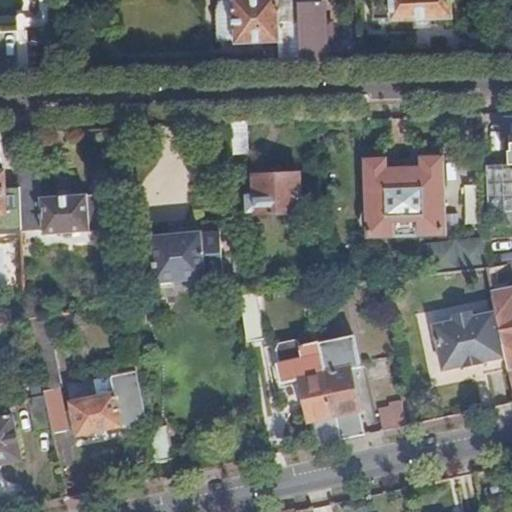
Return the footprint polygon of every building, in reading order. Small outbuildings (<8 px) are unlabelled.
[(279,45),(280,65),(303,64),(300,1),(287,2),(288,25),(286,25),(285,18),(280,18),(279,0),(234,0),(234,3),(235,43),(236,47),(279,45)] [(299,0),(300,1),(303,64),(327,63),(326,44),(333,44),(333,24),(325,23),(324,6),(320,6),(319,0),(299,0)] [(373,0),(374,22),(392,22),(392,25),(452,21),(450,0),(373,0)] [(216,43),(235,43),(234,3),(228,3),(221,6),(218,18),(218,35),(216,35),(216,43)] [(249,156),(248,127),(232,127),(233,157),(249,156)] [(370,241),(447,238),(443,160),(423,161),(423,171),(388,172),(388,163),(367,163),(369,213),(363,217),(363,223),(364,228),(369,232),(370,241)] [(509,169),(486,169),(487,215),(511,214),(511,190),(509,190),(509,169)] [(20,173),(22,234),(45,232),(46,238),(106,232),(102,198),(41,202),(39,172),(20,173)] [(258,219),(303,216),(302,177),(257,178),(258,219)] [(208,282),(227,280),(222,226),(203,227),(203,236),(154,241),(158,287),(208,283),(208,282)] [(432,278),(490,272),(489,242),(430,248),(432,278)] [(386,273),(387,282),(405,281),(404,271),(386,273)] [(511,376),(511,291),(495,295),(499,314),(508,358),(510,367),(511,376)] [(258,296),(242,298),(249,344),(265,341),(258,296)] [(508,358),(499,314),(477,319),(476,315),(457,319),(458,324),(437,328),(446,373),(468,368),(486,364),(508,358)] [(53,433),(54,437),(70,434),(64,410),(63,409),(56,380),(58,378),(45,319),(29,321),(46,399),(53,433)] [(342,444),(367,438),(353,373),(363,370),(356,339),(322,346),(340,434),(342,444)] [(322,346),(321,345),(302,348),(305,361),(279,367),(283,387),(303,383),(315,439),(340,434),(322,346)] [(488,371),(510,367),(508,358),(486,364),(488,371)] [(142,430),(148,422),(138,375),(95,384),(99,403),(74,408),(81,437),(123,429),(129,433),(142,430)] [(23,403),(29,402),(43,399),(41,389),(20,393),(23,403)] [(36,436),(53,433),(46,399),(43,399),(29,402),(36,436)] [(380,405),(382,430),(409,427),(406,402),(380,405)] [(0,408),(0,468),(24,463),(14,421),(7,423),(4,407),(0,408)] [(151,435),(158,468),(176,464),(168,431),(151,435)] [(506,470),(478,476),(484,503),(511,497),(506,470)]
